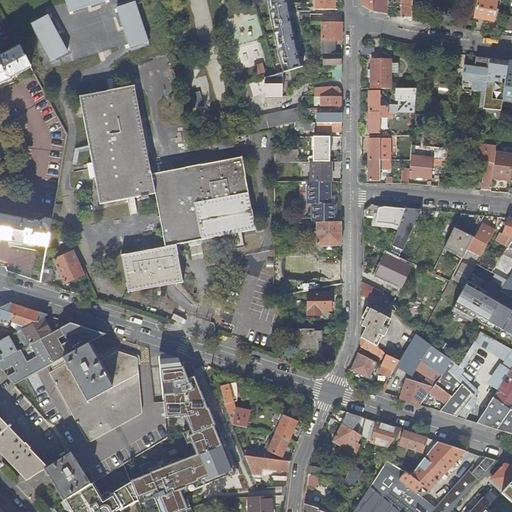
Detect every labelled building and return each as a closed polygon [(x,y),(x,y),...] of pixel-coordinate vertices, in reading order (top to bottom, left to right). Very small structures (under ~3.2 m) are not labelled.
[(65,0),(69,13),(110,1),(109,0),(65,0)] [(287,72),(301,67),(299,60),(302,59),(295,36),(293,36),(291,23),(293,23),(288,0),(270,0),(271,2),(268,2),(272,27),(275,26),(278,40),(275,41),(282,65),(284,64),(287,72)] [(315,0),(316,9),(335,9),(334,0),(315,0)] [(373,11),(373,0),(362,0),(362,6),(373,11)] [(373,0),(373,11),(388,14),(388,7),(388,6),(388,0),(373,0)] [(402,0),(402,11),(402,18),(412,21),(412,0),(388,0),(388,6),(388,7),(398,7),(398,0),(402,0)] [(497,1),(490,0),(477,0),(475,18),(494,21),(497,1)] [(130,49),(148,44),(136,3),(118,9),(130,49)] [(51,61),(68,52),(49,15),(31,24),(51,61)] [(511,17),(505,16),(503,30),(511,31),(511,17)] [(342,40),(342,23),(322,22),(322,65),(329,65),(337,65),(342,65),(342,55),(335,55),(335,40),(342,40)] [(12,79),(32,68),(20,47),(1,57),(1,56),(0,56),(0,84),(12,80),(12,79)] [(391,72),(391,64),(391,60),(374,60),(374,48),(362,48),(362,60),(371,60),(371,70),(369,70),(369,78),(371,78),(371,89),(391,89),(391,72)] [(489,67),(490,59),(476,58),(475,68),(465,66),(463,90),(486,92),(488,72),(489,67)] [(489,67),(488,72),(486,92),(484,109),(502,111),(508,61),(490,59),(489,67)] [(283,97),(283,73),(277,75),(276,75),(265,78),(265,80),(266,93),(266,97),(283,97)] [(243,100),(266,93),(265,80),(240,87),(243,100)] [(448,94),(449,85),(441,84),(441,94),(448,94)] [(152,174),(135,86),(80,96),(100,205),(156,194),(166,247),(122,255),(129,293),(184,283),(177,245),(256,230),(242,157),(152,174)] [(315,88),(315,97),(321,97),(342,97),(342,92),(336,89),(315,88)] [(370,91),(370,112),(393,113),(415,113),(416,89),(396,89),(396,101),(399,101),(399,105),(388,105),(388,107),(380,107),(380,91),(370,91)] [(337,109),(342,109),(342,97),(321,97),(321,105),(337,105),(337,109)] [(252,131),(300,121),(299,108),(249,119),(252,131)] [(305,112),(304,123),(314,123),(315,112),(305,112)] [(388,119),(393,119),(393,113),(370,112),(370,133),(380,133),(380,130),(380,118),(385,119),(388,119)] [(317,113),(317,123),(342,123),(342,113),(317,113)] [(428,113),(416,113),(415,126),(427,126),(428,113)] [(317,123),(317,130),(317,131),(342,132),(342,123),(317,123)] [(370,138),(370,160),(390,160),(390,139),(370,138)] [(445,179),(446,159),(434,158),(435,147),(412,145),(410,170),(409,176),(445,179)] [(479,191),(491,192),(491,191),(494,163),(495,163),(495,161),(496,153),(497,148),(479,147),(477,161),(485,162),(483,184),(480,183),(479,191)] [(495,163),(493,179),(510,181),(511,168),(511,154),(496,153),(495,161),(495,163)] [(390,171),(390,160),(370,160),(370,181),(380,181),(380,170),(390,171)] [(311,162),(311,181),(331,181),(332,181),(331,161),(311,162)] [(401,183),(409,184),(409,176),(410,170),(403,170),(401,183)] [(330,204),(331,181),(311,181),(309,181),(308,204),(313,204),(313,222),(317,222),(335,222),(336,204),(330,204)] [(361,214),(361,219),(372,216),(372,226),(392,227),(398,230),(405,208),(371,205),(361,214)] [(421,210),(405,208),(398,230),(389,253),(403,259),(405,251),(406,251),(416,225),(415,225),(417,220),(418,220),(421,210)] [(51,225),(52,220),(47,219),(43,222),(43,224),(39,223),(39,222),(33,221),(33,222),(0,215),(0,240),(33,246),(33,245),(47,247),(50,229),(51,225)] [(511,219),(508,218),(503,234),(500,232),(496,239),(509,246),(511,242),(511,219)] [(317,245),(342,245),(342,222),(335,222),(317,222),(317,245)] [(475,238),(473,237),(466,250),(480,257),(495,230),(483,224),(475,238)] [(466,250),(473,237),(454,228),(445,248),(462,257),(466,250)] [(85,275),(74,252),(55,261),(65,284),(85,275)] [(406,266),(386,256),(376,276),(397,286),(406,266)] [(453,281),(464,287),(473,270),(462,264),(453,281)] [(44,271),(42,282),(51,285),(53,273),(44,271)] [(511,272),(507,280),(501,289),(504,292),(511,297),(511,272)] [(395,298),(361,282),(361,295),(394,311),(395,309),(392,304),(395,298)] [(289,285),(277,288),(274,288),(277,297),(291,294),(289,285)] [(511,316),(464,287),(451,313),(511,349),(511,316)] [(331,310),(331,294),(308,293),(309,314),(321,315),(321,310),(331,310)] [(12,322),(26,328),(43,318),(48,316),(10,304),(0,307),(0,341),(8,338),(5,333),(0,335),(0,324),(8,327),(11,325),(11,324),(12,322)] [(364,326),(361,336),(361,337),(376,345),(381,336),(382,336),(386,329),(385,329),(390,319),(367,308),(362,317),(365,319),(362,325),(364,326)] [(52,333),(43,318),(26,328),(19,331),(27,347),(52,333)] [(12,322),(11,324),(19,331),(26,328),(12,322)] [(18,352),(31,375),(44,368),(89,343),(106,334),(71,323),(52,333),(27,347),(18,352)] [(19,331),(11,324),(11,325),(8,327),(0,324),(0,335),(5,333),(8,338),(19,331)] [(322,340),(322,329),(300,329),(300,349),(318,350),(318,340),(322,340)] [(0,341),(0,361),(18,352),(27,347),(19,331),(8,338),(0,341)] [(407,379),(401,399),(419,405),(428,393),(446,368),(447,367),(446,367),(451,361),(416,334),(399,362),(396,367),(411,376),(416,369),(425,376),(425,380),(428,383),(426,385),(407,379)] [(375,354),(379,347),(376,345),(361,337),(361,347),(375,354)] [(99,362),(89,343),(44,368),(84,440),(85,442),(86,443),(87,444),(89,444),(90,445),(91,445),(93,445),(94,444),(95,444),(142,418),(143,417),(144,416),(144,415),(144,414),(140,361),(140,360),(140,359),(139,358),(138,357),(137,357),(117,351),(99,362)] [(31,375),(18,352),(0,361),(0,366),(15,384),(31,375)] [(91,485),(65,500),(72,511),(127,511),(124,508),(138,499),(156,492),(163,511),(191,511),(185,492),(234,473),(200,381),(196,382),(194,377),(197,375),(192,363),(159,352),(166,418),(185,416),(193,434),(189,436),(196,455),(165,468),(163,464),(149,470),(150,473),(131,481),(131,482),(103,499),(93,483),(91,485)] [(376,362),(358,353),(352,368),(369,378),(370,377),(371,378),(373,376),(370,375),(376,362)] [(382,365),(393,371),(396,367),(399,362),(387,355),(382,365)] [(393,371),(382,365),(378,373),(389,378),(393,371)] [(511,367),(476,423),(496,429),(505,416),(511,407),(511,367)] [(444,406),(440,411),(458,417),(464,409),(475,395),(450,371),(449,371),(446,368),(428,393),(444,406)] [(241,393),(238,382),(229,384),(221,386),(226,406),(233,425),(247,428),(250,411),(235,408),(234,403),(241,393)] [(496,429),(511,434),(511,407),(505,416),(496,429)] [(469,413),(464,409),(458,417),(465,419),(469,413)] [(283,415),(275,413),(273,420),(280,422),(283,415)] [(280,422),(275,433),(290,440),(290,439),(298,422),(283,415),(280,422)] [(0,451),(27,480),(46,469),(48,467),(30,449),(32,447),(27,441),(25,443),(10,428),(12,426),(10,424),(8,426),(0,417),(0,451)] [(378,445),(388,448),(400,430),(361,417),(352,431),(366,439),(371,441),(371,442),(378,445)] [(339,430),(342,424),(334,419),(331,426),(335,428),(339,430)] [(339,430),(335,428),(330,439),(356,455),(360,445),(362,445),(366,439),(352,431),(342,424),(339,430)] [(423,453),(428,439),(404,431),(399,445),(423,453)] [(282,458),(290,440),(275,433),(267,451),(282,458)] [(372,483),(386,495),(399,479),(419,495),(426,494),(465,451),(437,442),(410,475),(387,460),(372,483)] [(255,450),(243,451),(246,456),(257,458),(263,458),(264,452),(255,450)] [(91,485),(71,453),(48,467),(46,469),(65,500),(91,485)] [(257,458),(246,456),(252,473),(255,481),(260,482),(261,474),(262,468),(277,470),(282,471),(289,472),(290,462),(263,458),(257,458)] [(450,511),(496,461),(486,457),(468,479),(439,510),(430,502),(412,506),(406,511),(400,511),(399,511),(402,507),(395,501),(392,505),(384,498),(370,486),(353,511),(450,511)] [(488,481),(501,493),(509,483),(511,481),(511,480),(511,465),(504,463),(488,481)] [(322,470),(309,467),(309,474),(320,477),(322,470)] [(308,474),(306,486),(317,488),(320,477),(309,474),(308,474)] [(224,493),(241,486),(238,477),(221,484),(224,493)] [(273,477),(272,487),(287,486),(288,477),(273,477)] [(370,486),(384,498),(386,495),(372,483),(370,486)] [(470,511),(483,511),(499,495),(491,488),(487,490),(487,493),(480,501),(470,511)] [(274,511),(274,496),(250,497),(250,511),(274,511)] [(307,500),(305,504),(317,508),(319,505),(307,500)]
